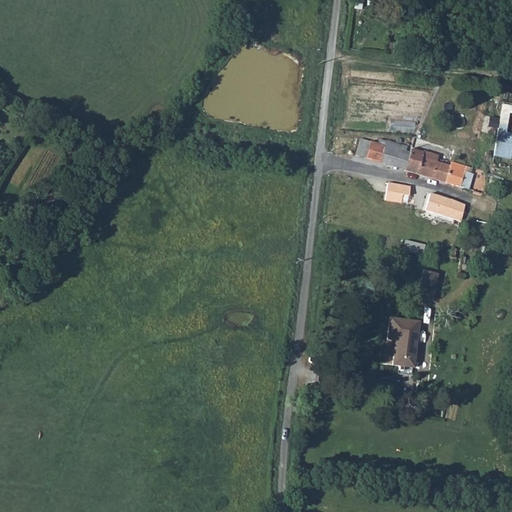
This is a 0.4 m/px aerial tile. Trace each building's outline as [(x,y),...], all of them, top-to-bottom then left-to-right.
[(494,156),(511,157),(511,131),(509,132),(511,104),(511,103),(502,102),(501,115),(490,114),(489,128),(497,129),(494,156)] [(361,139),(356,156),(394,167),(393,167),(400,145),(386,141),(386,142),(379,140),(378,145),(361,139)] [(400,145),(393,167),(394,167),(404,171),(410,153),(406,152),(407,147),(400,145)] [(410,153),(404,171),(416,174),(423,153),(411,149),(410,153)] [(423,153),(416,174),(445,183),(450,166),(437,163),(439,156),(423,152),(423,153)] [(450,166),(445,183),(468,190),(473,174),(466,172),(468,168),(451,162),(450,166)] [(387,184),(384,204),(388,204),(389,201),(401,203),(402,196),(408,197),(410,188),(408,187),(387,184)] [(465,206),(451,200),(430,194),(424,211),(453,221),(452,225),(458,227),(465,206)] [(405,240),(404,250),(424,254),(426,243),(405,240)] [(437,274),(423,271),(418,294),(432,297),(437,274)] [(389,319),(387,340),(398,341),(397,348),(394,348),(392,366),(399,366),(399,371),(402,371),(403,367),(413,368),(419,323),(389,319)]
